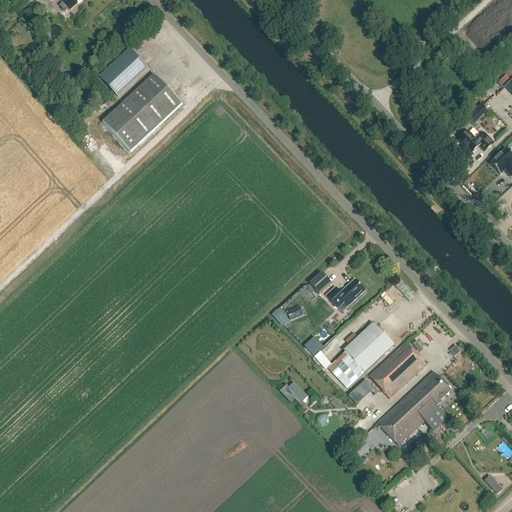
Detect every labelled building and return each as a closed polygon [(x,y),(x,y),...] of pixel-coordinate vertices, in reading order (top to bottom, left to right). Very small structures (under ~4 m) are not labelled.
[(57,0),(62,4),(59,7),(65,12),(68,9),(70,10),(77,3),(78,4),(82,0),(57,0)] [(117,98),(148,70),(130,50),(99,79),(117,98)] [(130,154),(182,105),(154,76),(102,124),(130,154)] [(473,125),(488,111),(481,104),(466,119),(473,125)] [(468,132),(458,142),(464,148),(459,153),(467,161),(472,156),(471,155),(479,147),(484,153),(494,144),(485,135),(477,142),(468,132)] [(511,155),(507,150),(490,166),(500,176),(505,172),(511,179),(511,178),(511,155)] [(320,296),(332,285),(322,274),(309,285),(320,296)] [(335,289),(326,297),(337,309),(341,314),(348,307),(364,292),(354,281),(340,295),(335,289)] [(291,321),(299,318),(296,309),(287,313),(291,321)] [(364,374),(394,346),(373,324),(344,352),(346,354),(364,374)] [(313,357),(323,348),(314,339),(304,348),(313,357)] [(389,400),(426,366),(405,344),(369,378),(389,400)] [(450,352),(453,356),(455,358),(461,353),(458,350),(456,347),(450,352)] [(347,390),(364,374),(346,354),(333,367),(329,371),(347,390)] [(445,387),(439,380),(433,373),(377,425),(398,447),(429,418),(428,417),(434,412),(433,410),(445,399),(444,398),(450,392),(449,390),(449,389),(447,386),(445,387)] [(295,385),(289,390),(302,403),(308,398),(295,385)] [(490,479),(485,484),(497,498),(503,493),(490,479)]
